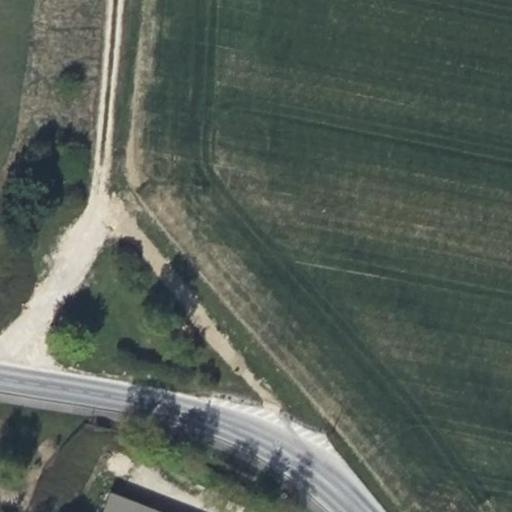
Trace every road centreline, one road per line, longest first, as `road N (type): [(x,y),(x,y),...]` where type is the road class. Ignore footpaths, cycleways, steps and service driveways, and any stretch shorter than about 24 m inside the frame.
road 1 (track): [(113,0),(96,227),(0,373)]
road 2 (tertiary): [(0,390),(183,420),(301,450),(358,511)]
